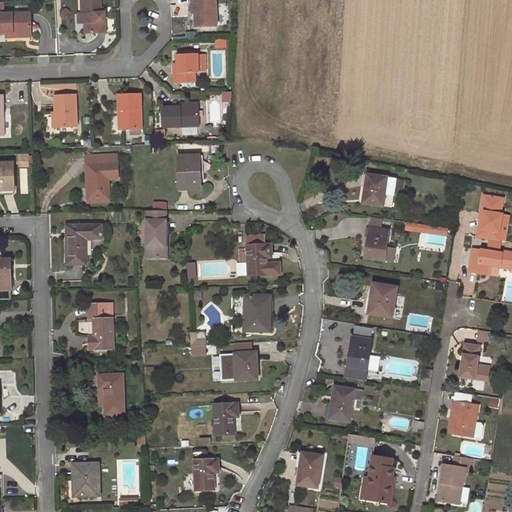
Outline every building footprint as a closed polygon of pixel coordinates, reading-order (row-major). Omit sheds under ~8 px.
[(85,15),(86,23),(86,33),(106,32),(105,11),(102,11),(101,0),(82,0),(83,15),(85,15)] [(216,0),(195,0),(196,12),(196,27),(217,26),(216,0)] [(0,33),(6,33),(31,32),(31,13),(0,14),(0,33)] [(199,70),(198,57),(198,54),(177,55),(178,65),(178,73),(174,73),(174,83),(195,83),(195,73),(199,73),(199,70)] [(141,94),(119,95),(119,111),(123,111),(124,130),(133,129),(142,129),(141,94)] [(57,113),(58,127),(78,126),(76,95),(55,96),(57,113)] [(198,107),(182,107),(163,107),(164,127),(199,125),(198,107)] [(87,164),(118,162),(118,155),(87,157),(87,164)] [(199,174),(198,155),(178,156),(180,189),(202,188),(201,174),(199,174)] [(118,177),(118,162),(87,164),(88,200),(109,198),(108,178),(118,177)] [(2,190),(15,189),(13,163),(0,163),(0,185),(2,186),(2,190)] [(396,179),(369,175),(367,188),(365,188),(363,202),(392,206),(395,189),(396,179)] [(405,180),(396,179),(395,189),(403,190),(405,180)] [(491,239),(500,240),(502,230),(505,215),(502,215),(504,199),(485,196),(482,213),(485,214),(482,230),(479,229),(478,236),(491,239)] [(167,210),(148,210),(147,256),(159,256),(160,246),(166,246),(167,210)] [(510,216),(505,215),(502,230),(507,231),(510,216)] [(449,225),(409,224),(409,233),(449,234),(449,225)] [(102,225),(69,225),(69,236),(67,236),(66,263),(86,263),(87,238),(102,238),(102,225)] [(389,230),(370,227),(366,257),(384,260),(385,258),(386,249),(389,230)] [(503,241),(511,242),(511,231),(507,231),(502,230),(500,240),(503,241)] [(267,253),(272,253),(272,244),(266,244),(265,235),(248,236),(248,252),(245,252),(245,248),(240,249),(241,261),(249,260),(249,275),(281,274),(280,262),(267,262),(267,257),(267,253)] [(503,243),(490,241),(489,250),(482,249),(481,250),(473,249),(470,268),(478,269),(477,273),(489,275),(490,266),(501,267),(501,265),(511,267),(511,269),(511,252),(506,251),(506,253),(501,252),(503,243)] [(160,246),(159,256),(169,256),(169,246),(166,246),(160,246)] [(395,250),(386,249),(385,258),(393,259),(395,250)] [(11,289),(10,259),(0,259),(0,289),(10,289),(11,289)] [(397,287),(374,284),(369,313),(392,317),(394,307),(397,287)] [(405,289),(397,287),(394,307),(402,308),(405,289)] [(0,289),(0,299),(10,300),(10,289),(0,289)] [(268,319),(269,296),(246,295),(245,330),(269,330),(270,320),(268,319)] [(90,341),(90,350),(114,348),(112,304),(89,305),(89,318),(94,317),(95,336),(95,341),(90,341)] [(479,329),(477,339),(487,341),(489,331),(479,329)] [(200,344),(200,339),(197,339),(196,332),(191,332),(191,345),(200,344)] [(429,335),(414,332),(412,347),(427,349),(429,335)] [(372,340),(353,336),(346,376),(366,380),(367,369),(370,352),(372,340)] [(476,368),(477,364),(479,349),(465,346),(460,377),(488,380),(489,370),(476,368)] [(256,352),(236,353),(237,380),(258,379),(256,352)] [(379,354),(370,352),(367,369),(377,370),(379,354)] [(222,354),(224,381),(236,380),(235,353),(222,354)] [(221,357),(213,357),(213,368),(222,368),(221,357)] [(425,368),(423,376),(432,378),(433,369),(425,368)] [(106,405),(106,414),(125,414),(123,374),(100,375),(100,387),(105,387),(106,405)] [(423,376),(421,389),(430,390),(432,378),(423,376)] [(354,399),(361,400),(363,391),(335,386),(332,404),(328,403),(326,417),(350,421),(352,407),(354,399)] [(360,408),(361,400),(354,399),(352,407),(360,408)] [(478,406),(454,401),(451,420),(455,420),(453,434),(473,437),(479,438),(482,436),(483,426),(481,424),(476,423),(478,406)] [(239,412),(238,403),(215,404),(216,435),(235,434),(234,416),(234,412),(239,412)] [(146,445),(146,435),(136,435),(136,445),(146,445)] [(322,456),(305,453),(303,467),(301,467),(298,484),(318,487),(322,456)] [(475,458),(454,454),(452,465),(442,463),(439,482),(443,483),(440,501),(460,504),(466,467),(473,468),(475,458)] [(388,501),(392,476),(393,467),(392,467),(393,459),(373,455),(370,477),(365,476),(363,485),(371,486),(370,498),(388,501)] [(218,458),(201,459),(195,460),(196,490),(215,489),(214,472),(214,468),(218,468),(218,458)] [(99,463),(73,464),(73,473),(77,473),(78,496),(99,495),(99,463)] [(362,497),(370,498),(371,486),(363,485),(362,497)]
